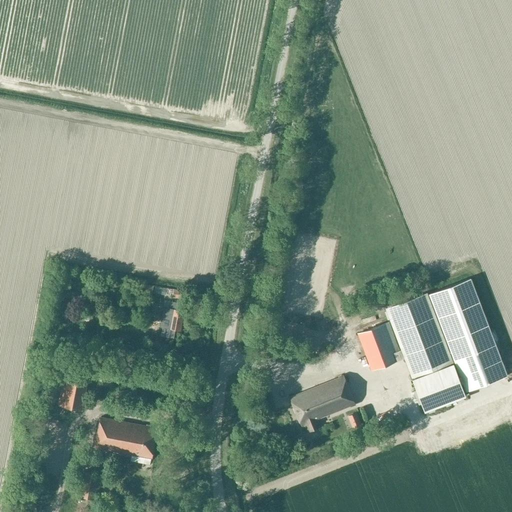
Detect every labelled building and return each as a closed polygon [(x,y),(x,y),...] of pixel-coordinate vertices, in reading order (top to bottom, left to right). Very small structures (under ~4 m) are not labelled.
[(466,391),(507,375),(470,278),(429,294),(466,391)] [(154,286),(145,284),(143,284),(142,292),(152,294),(153,289),(154,286)] [(173,296),(185,298),(186,292),(174,289),(173,296)] [(404,358),(424,411),(465,395),(453,363),(421,375),(420,373),(452,361),(427,294),(386,310),(391,321),(401,350),(399,350),(389,322),(358,334),(372,371),(404,358)] [(184,311),(183,311),(184,304),(170,302),(169,308),(164,308),(160,328),(169,329),(181,331),(184,311)] [(148,359),(168,363),(169,356),(150,352),(148,359)] [(319,420),(356,404),(343,374),(290,396),(303,427),(304,427),(307,434),(323,427),(319,420)] [(57,405),(82,410),(88,381),(62,376),(62,378),(57,377),(53,402),(57,403),(57,405)] [(490,397),(504,386),(501,382),(487,393),(490,397)] [(347,416),(352,428),(361,424),(356,413),(347,416)] [(152,459),(159,427),(101,416),(95,448),(131,455),(131,459),(133,460),(133,462),(139,463),(141,457),(152,459)] [(77,496),(98,500),(101,475),(83,471),(77,496)]
